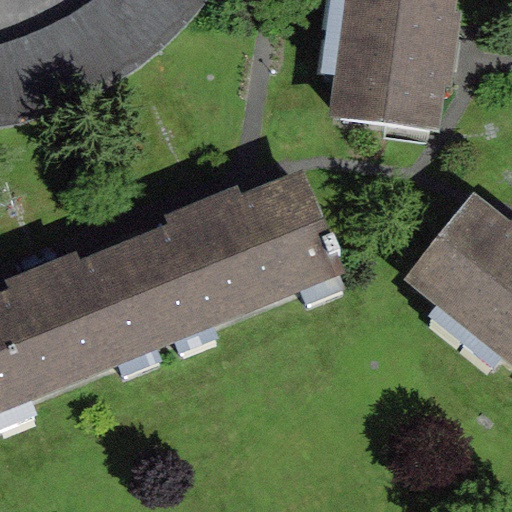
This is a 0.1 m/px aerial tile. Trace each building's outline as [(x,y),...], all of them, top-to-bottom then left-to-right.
[(0,125),(45,115),(99,92),(153,54),(204,0),(114,0),(111,3),(65,34),(25,51),(0,57),(0,125)] [(356,0),(340,121),(429,132),(447,0),(356,0)] [(302,190),(128,261),(161,343),(335,272),(302,190)] [(416,281),(511,358),(511,245),(471,213),(416,281)] [(128,261),(0,312),(0,408),(161,343),(128,261)]
